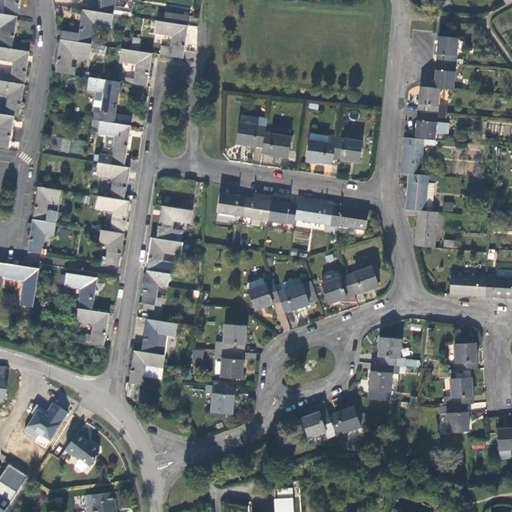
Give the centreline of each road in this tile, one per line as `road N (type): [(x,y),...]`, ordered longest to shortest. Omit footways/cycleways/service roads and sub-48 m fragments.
road 1 (residential): [(107,402),(149,162)]
road 2 (residential): [(393,0),(400,12),(382,195)]
road 3 (residential): [(382,195),(191,166)]
road 4 (residential): [(44,0),(47,49),(23,165)]
road 5 (residential): [(275,404),(348,377),(350,356),(338,331)]
road 6 (residential): [(149,162),(162,71),(191,69)]
